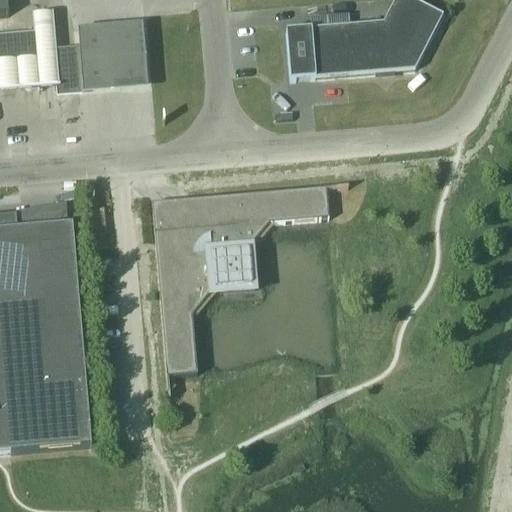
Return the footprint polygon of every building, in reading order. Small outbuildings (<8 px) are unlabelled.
[(289,85),(314,83),(314,82),(414,74),(442,20),(406,1),(404,0),(396,0),(382,27),(285,35),(289,85)] [(33,37),(0,39),(0,96),(58,91),(55,56),(52,16),(31,18),(33,37)] [(78,32),(81,97),(149,91),(145,27),(78,32)] [(58,91),(58,98),(70,97),(78,88),(76,64),(71,65),(70,55),(55,56),(58,91)] [(196,379),(191,320),(213,294),(251,291),(248,254),(269,228),(328,223),(325,194),(347,193),(347,191),(151,207),(167,403),(169,403),(167,381),(196,379)] [(87,253),(107,251),(103,211),(83,213),(87,253)] [(0,457),(90,450),(72,229),(67,229),(16,234),(0,235),(0,457)]
